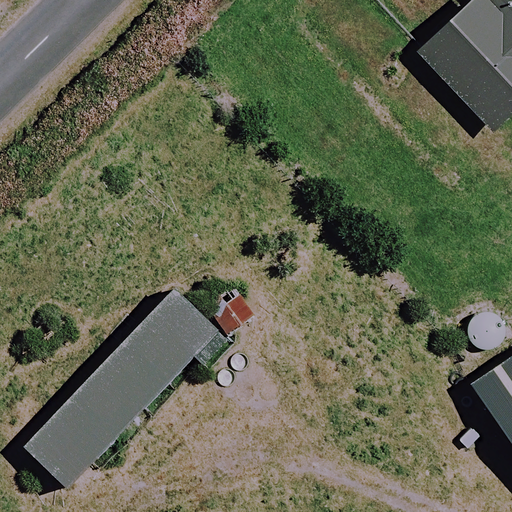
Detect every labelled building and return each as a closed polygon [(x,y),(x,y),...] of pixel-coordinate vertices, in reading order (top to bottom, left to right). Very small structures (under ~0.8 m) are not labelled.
[(511,0),(472,0),(414,52),(486,134),(511,111),(511,0)] [(221,283),(200,304),(232,335),(253,313),(221,283)] [(65,488),(190,356),(200,365),(217,347),(207,338),(214,330),(169,287),(19,445),(65,488)] [(460,339),(462,343),(466,348),(468,349),(472,351),(475,353),(480,353),(484,353),(488,353),(492,351),(496,349),(499,346),(502,343),(504,339),(506,336),(506,331),(506,327),(506,323),(504,319),(502,315),(500,312),(496,309),(493,307),(489,305),(484,304),(480,304),(476,305),(472,307),(468,309),(465,311),(462,315),(460,318),(458,322),(458,327),(458,331),(458,335),(460,339)] [(511,359),(470,388),(511,448),(511,359)]
